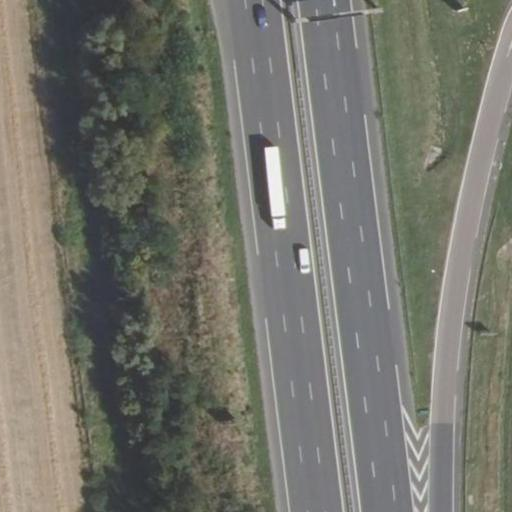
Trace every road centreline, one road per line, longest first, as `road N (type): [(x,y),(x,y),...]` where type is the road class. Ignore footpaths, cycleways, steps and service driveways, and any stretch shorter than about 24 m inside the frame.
road 1 (motorway): [(253,0),(315,511)]
road 2 (motorway): [(386,511),(324,0)]
road 3 (motorway): [(440,511),(446,345),(480,156),(511,42)]
